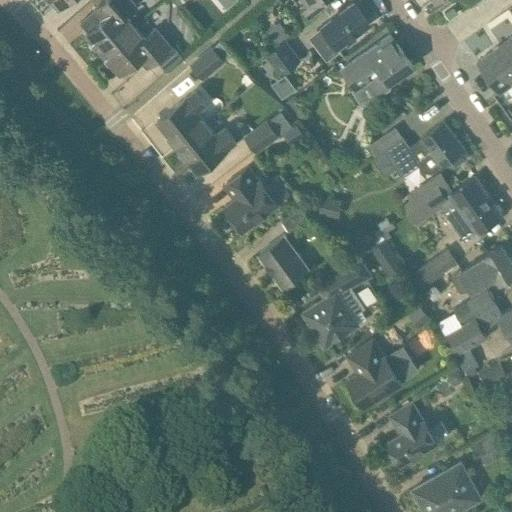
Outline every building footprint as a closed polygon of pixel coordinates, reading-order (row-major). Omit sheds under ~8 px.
[(85,33),(91,40),(90,42),(91,46),(93,49),(97,50),(99,49),(102,52),(133,25),(123,13),(134,3),(130,0),(103,0),(95,7),(103,16),(85,33)] [(304,0),(309,5),(299,13),(307,23),(330,4),(326,0),(304,0)] [(369,23),(353,3),(322,27),(337,47),(369,23)] [(133,25),(102,52),(104,55),(103,57),(104,61),(106,64),(110,65),(112,64),(119,72),(138,55),(146,65),(169,44),(154,27),(144,37),(133,25)] [(412,65),(391,35),(366,53),(366,52),(341,70),(355,89),(368,80),(369,81),(368,85),(377,96),(380,97),(389,90),(390,86),(388,82),(412,65)] [(511,38),(500,47),(511,63),(511,38)] [(279,76),(300,60),(285,39),(264,55),(279,76)] [(212,45),(192,64),(203,77),(224,57),(212,45)] [(511,63),(500,47),(479,62),(501,93),(511,85),(511,63)] [(176,143),(178,145),(207,122),(198,110),(207,103),(196,89),(187,96),(186,96),(157,119),(168,133),(167,136),(168,139),(170,142),(173,143),(176,143)] [(267,118),(244,137),(256,151),(279,133),(267,118)] [(297,120),(285,129),(294,141),(306,132),(297,120)] [(442,166),(446,162),(449,166),(455,167),(466,159),(467,153),(464,149),(465,149),(443,120),(420,137),(421,138),(410,147),(422,163),(419,164),(424,170),(432,171),(441,165),(442,166)] [(207,122),(178,145),(179,147),(178,150),(179,153),(181,156),(184,157),(187,157),(198,171),(228,148),(227,147),(236,140),(225,126),(216,133),(207,122)] [(402,177),(419,164),(422,163),(410,147),(403,136),(385,149),(383,150),(402,177)] [(377,139),(366,147),(374,157),(383,150),(385,149),(384,148),(377,139)] [(227,181),(238,196),(225,205),(243,229),(279,202),(261,178),(259,179),(248,165),(227,181)] [(449,184),(440,171),(430,178),(439,191),(449,184)] [(440,207),(465,241),(503,215),(477,177),(455,193),(449,184),(439,191),(433,195),(440,207)] [(339,217),(342,199),(322,196),(319,214),(339,217)] [(301,207),(285,218),(292,228),(308,216),(301,207)] [(378,229),(369,234),(375,243),(383,237),(378,229)] [(308,266),(284,234),(260,252),(283,284),(308,266)] [(387,237),(371,247),(380,261),(396,251),(387,237)] [(472,292),(496,277),(499,282),(511,274),(511,260),(502,245),(484,256),(484,257),(452,276),(461,291),(471,290),(472,292)] [(447,246),(409,274),(417,288),(418,290),(458,261),(447,246)] [(409,256),(408,259),(408,263),(411,265),(415,264),(417,261),(416,257),(413,255),(409,256)] [(326,296),(303,310),(325,344),(359,322),(358,321),(366,316),(361,308),(364,306),(350,284),(355,281),(371,270),(362,256),(345,267),(318,284),(326,296)] [(453,309),(463,325),(495,304),(497,303),(488,288),(453,309)] [(483,329),(502,318),(511,334),(511,307),(501,314),(495,304),(463,325),(444,336),(446,340),(455,356),(489,338),(483,329)] [(431,316),(419,305),(408,317),(420,328),(431,316)] [(351,353),(361,369),(348,378),(364,403),(402,379),(385,354),(384,355),(373,338),(351,353)] [(507,377),(501,362),(478,371),(484,386),(507,377)] [(458,367),(448,374),(454,384),(465,378),(458,367)] [(424,418),(413,400),(390,413),(401,432),(388,440),(390,444),(389,449),(393,456),(398,457),(401,462),(450,433),(442,420),(430,427),(424,418)] [(511,432),(511,416),(504,419),(502,420),(508,435),(511,432)] [(494,434),(477,444),(487,464),(505,454),(494,434)] [(453,511),(467,505),(473,482),(462,462),(414,488),(427,511),(453,511)]
